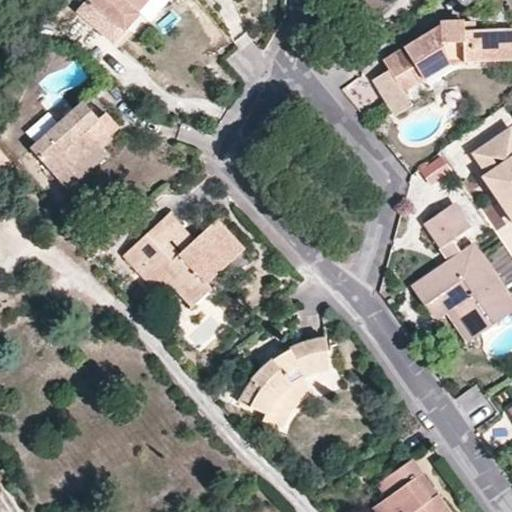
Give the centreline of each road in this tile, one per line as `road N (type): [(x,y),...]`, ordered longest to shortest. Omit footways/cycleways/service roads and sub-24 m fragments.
road 1 (residential): [(359,296),(225,168),(223,152),(277,78),(303,80),(391,195)]
road 2 (residential): [(509,511),(359,296)]
road 3 (residential): [(307,511),(147,329)]
